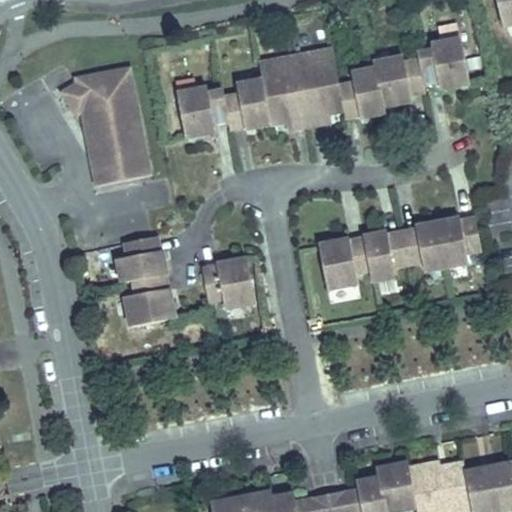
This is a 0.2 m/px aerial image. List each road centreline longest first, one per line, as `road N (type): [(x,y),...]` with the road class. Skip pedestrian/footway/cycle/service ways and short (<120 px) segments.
road 1 (residential): [(0,159),(52,264),(90,466)]
road 2 (residential): [(313,425),(271,181)]
road 3 (residential): [(313,425),(90,466)]
road 4 (residential): [(511,387),(313,425)]
road 5 (residential): [(271,181),(403,169),(446,152)]
